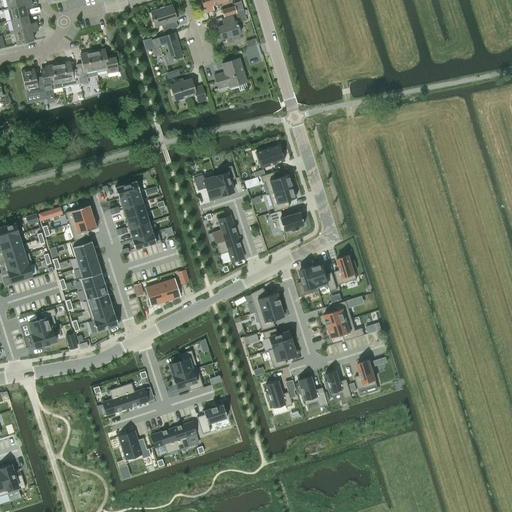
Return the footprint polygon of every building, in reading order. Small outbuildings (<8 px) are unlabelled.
[(227,0),(200,0),(203,8),(205,13),(213,10),(212,5),(228,0),(227,0)] [(11,20),(27,16),(25,8),(32,7),(31,3),(8,8),(11,20)] [(151,11),(155,27),(161,25),(163,31),(177,27),(175,20),(176,20),(171,5),(151,11)] [(223,17),(236,13),(234,6),(221,10),(223,17)] [(243,11),(235,14),(238,23),(246,20),(243,11)] [(13,32),(36,26),(36,23),(29,24),(27,16),(11,20),(13,32)] [(222,28),(218,29),(221,39),(231,36),(232,40),(240,38),(238,34),(236,26),(238,26),(236,21),(234,22),(233,16),(221,19),(223,25),(221,26),(222,28)] [(37,30),(36,26),(13,32),(16,44),(33,40),(31,32),(37,30)] [(151,40),(150,40),(153,49),(155,56),(163,53),(167,64),(177,61),(176,58),(182,56),(176,39),(166,42),(164,36),(151,40)] [(143,40),(142,40),(146,51),(147,51),(153,49),(150,40),(151,40),(150,38),(147,39),(144,40),(143,40)] [(102,49),(92,51),(96,70),(96,72),(106,70),(107,73),(115,71),(118,71),(115,57),(112,57),(107,58),(105,50),(102,50),(102,49)] [(82,63),(76,64),(77,69),(79,79),(87,77),(86,72),(96,70),(92,51),(82,53),(82,54),(80,55),(82,63)] [(224,72),(214,75),(218,88),(228,85),(229,87),(246,81),(238,58),(221,63),(224,72)] [(67,61),(57,63),(62,86),(72,84),(72,86),(80,84),(79,79),(77,69),(71,70),(70,62),(67,62),(67,61)] [(46,75),(41,76),(44,91),(46,99),(54,98),(52,89),(52,88),(62,86),(57,63),(47,65),(47,67),(45,67),(46,75)] [(31,69),(21,71),(24,90),(26,95),(40,92),(41,100),(46,99),(44,91),(41,76),(35,78),(34,69),(31,70),(31,69)] [(118,71),(116,72),(117,75),(119,81),(126,79),(123,70),(121,70),(118,71)] [(175,100),(195,94),(197,102),(206,99),(201,86),(194,88),(191,79),(170,85),(175,100)] [(279,146),(256,154),(260,170),(284,162),(279,146)] [(215,176),(221,195),(233,191),(229,180),(235,178),(231,165),(224,168),(226,172),(215,176)] [(263,169),(253,172),(255,178),(260,176),(264,175),(263,169)] [(264,175),(260,176),(262,183),(264,182),(268,193),(292,186),(288,174),(275,178),(273,172),(264,175)] [(202,175),(193,177),(197,190),(205,188),(209,199),(221,195),(215,176),(214,173),(203,177),(202,175)] [(121,185),(115,187),(118,198),(119,198),(138,192),(139,192),(142,191),(138,180),(129,183),(129,180),(121,183),(121,185)] [(292,186),(268,193),(274,211),(289,206),(287,200),(296,198),(292,186)] [(138,192),(119,198),(122,208),(142,202),(139,192),(138,192)] [(142,202),(122,208),(126,218),(145,212),(142,202)] [(89,205),(65,212),(68,224),(92,216),(89,205)] [(59,207),(38,213),(40,221),(62,214),(59,207)] [(280,210),(268,214),(271,221),(276,220),(280,232),(290,229),(291,231),(298,229),(297,227),(303,225),(299,212),(282,217),(280,210)] [(145,212),(126,218),(129,229),(148,222),(145,212)] [(35,214),(26,217),(28,223),(37,221),(35,214)] [(220,229),(211,232),(215,243),(237,236),(235,231),(235,230),(234,228),(234,227),(230,215),(217,219),(220,229)] [(92,216),(68,224),(74,241),(85,237),(89,236),(87,230),(96,227),(92,216)] [(148,222),(129,229),(132,238),(132,239),(152,233),(151,232),(148,222)] [(13,224),(0,228),(0,239),(17,234),(18,234),(15,223),(13,224)] [(170,227),(164,229),(167,237),(173,235),(170,227)] [(132,238),(131,239),(135,250),(149,245),(160,242),(157,230),(151,232),(152,233),(132,239),(132,238)] [(17,234),(0,239),(0,245),(1,250),(20,244),(22,244),(19,233),(18,234),(17,234)] [(237,236),(215,243),(218,255),(228,252),(231,262),(243,258),(240,246),(240,245),(239,245),(238,242),(239,242),(238,242),(237,236)] [(74,241),(70,242),(75,258),(94,251),(91,241),(87,242),(85,237),(74,241)] [(20,244),(1,250),(5,261),(24,255),(20,244)] [(94,251),(75,258),(78,268),(98,262),(94,251)] [(24,255),(5,261),(8,271),(28,265),(31,263),(28,253),(24,255)] [(340,270),(334,271),(338,284),(356,279),(353,268),(356,267),(354,261),(351,262),(349,255),(337,258),(340,270)] [(98,262),(78,268),(81,278),(100,272),(100,273),(101,272),(98,262)] [(322,263),(311,267),(318,291),(319,291),(318,288),(328,285),(330,291),(337,289),(332,272),(326,274),(322,263)] [(8,271),(7,271),(10,281),(31,275),(28,265),(8,271)] [(303,281),(297,283),(301,296),(318,291),(311,267),(300,270),(303,281)] [(185,270),(177,273),(181,284),(189,281),(185,270)] [(81,278),(78,279),(81,290),(103,283),(100,273),(100,272),(81,278)] [(173,278),(159,283),(165,301),(179,297),(173,278)] [(103,283),(81,290),(85,300),(106,293),(103,283)] [(159,283),(145,287),(151,306),(165,301),(159,283)] [(140,284),(133,286),(135,292),(142,290),(140,284)] [(262,287),(250,294),(255,312),(279,304),(276,292),(265,296),(262,287)] [(106,293),(85,300),(88,310),(110,303),(106,293)] [(335,311),(324,314),(327,326),(352,319),(346,301),(333,305),(335,311)] [(110,303),(88,310),(91,321),(93,321),(92,320),(113,314),(113,313),(110,303)] [(279,304),(255,312),(261,330),(274,326),(272,320),(283,316),(279,304)] [(43,320),(29,324),(33,335),(52,329),(53,328),(50,317),(56,316),(53,309),(41,312),(43,320)] [(113,314),(92,320),(93,321),(96,331),(118,325),(114,313),(113,313),(113,314)] [(352,319),(327,326),(331,338),(342,335),(344,341),(364,335),(362,327),(355,330),(352,319)] [(275,328),(262,332),(264,339),(269,338),(272,348),(267,350),(291,343),(288,331),(277,334),(275,328)] [(33,335),(32,335),(35,346),(55,340),(52,329),(33,335)] [(72,334),(65,336),(69,349),(76,347),(72,334)] [(255,334),(249,336),(251,343),(257,341),(255,334)] [(291,343),(267,350),(273,368),(286,364),(284,358),(295,355),(291,343)] [(180,361),(169,364),(172,376),(197,368),(191,350),(178,354),(180,361)] [(360,375),(354,377),(358,390),(364,388),(366,394),(378,390),(373,374),(375,373),(373,366),(371,367),(369,360),(357,364),(360,375)] [(197,368),(172,376),(176,388),(187,384),(189,390),(202,386),(197,368)] [(327,381),(324,382),(326,389),(329,388),(331,395),(343,392),(345,398),(352,396),(346,379),(340,381),(337,370),(324,374),(327,381)] [(310,376),(298,380),(300,387),(298,388),(300,395),(302,394),(305,404),(316,400),(318,406),(327,404),(322,387),(314,390),(310,376)] [(277,380),(265,384),(268,393),(265,394),(267,401),(270,400),(274,414),(286,410),(285,407),(292,405),(290,398),(288,392),(281,394),(277,380)] [(131,383),(120,386),(127,408),(147,401),(143,389),(134,392),(131,383)] [(111,399),(102,402),(106,415),(127,408),(120,386),(108,390),(111,399)] [(204,414),(196,417),(202,434),(210,431),(207,424),(226,418),(222,404),(215,406),(210,408),(203,410),(204,414)] [(191,421),(171,428),(178,450),(189,446),(186,437),(196,434),(191,421)] [(171,428),(150,435),(154,448),(163,445),(166,454),(177,450),(178,450),(171,428)] [(134,431),(118,436),(125,459),(141,454),(141,452),(146,450),(143,438),(137,440),(134,431)] [(11,465),(0,468),(0,472),(7,493),(25,487),(21,474),(15,476),(11,465)] [(126,465),(118,467),(121,479),(130,476),(126,465)]
